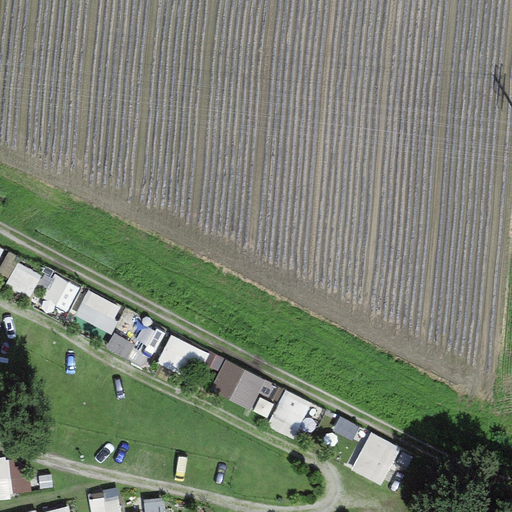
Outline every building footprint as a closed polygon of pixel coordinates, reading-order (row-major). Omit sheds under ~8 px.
[(23,258),(9,279),(33,294),(46,274),(23,258)] [(50,298),(71,306),(80,282),(60,274),(50,298)] [(79,319),(115,327),(122,298),(86,290),(79,319)] [(108,347),(148,364),(165,325),(125,308),(108,347)] [(172,333),(162,360),(202,375),(213,348),(172,333)] [(268,413),(282,383),(229,357),(214,387),(268,413)] [(338,411),(321,440),(347,454),(363,425),(338,411)] [(354,468),(385,481),(402,443),(371,429),(354,468)] [(0,493),(12,492),(7,456),(0,456),(0,493)] [(125,511),(121,489),(93,494),(96,511),(125,511)] [(136,496),(136,511),(167,511),(167,495),(136,496)] [(74,511),(73,503),(42,507),(42,511),(74,511)]
